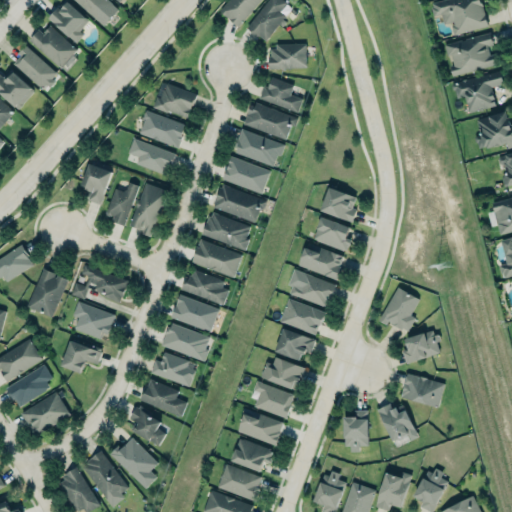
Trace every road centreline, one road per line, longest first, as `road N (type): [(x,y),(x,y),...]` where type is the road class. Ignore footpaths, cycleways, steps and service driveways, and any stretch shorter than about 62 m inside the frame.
road 1 (residential): [(341,0),(385,165),(386,223),(283,511)]
road 2 (residential): [(229,67),(225,97),(114,394),(79,435),(23,468)]
road 3 (tertiary): [(0,205),(183,0)]
